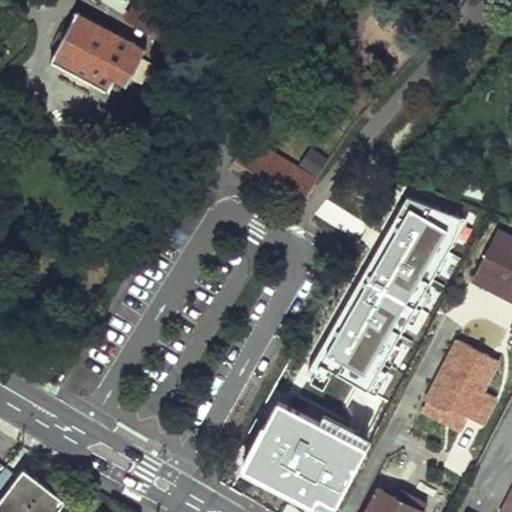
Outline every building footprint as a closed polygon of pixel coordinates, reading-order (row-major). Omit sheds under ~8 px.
[(141,0),(86,0),(110,13),(112,6),(123,13),(120,18),(143,31),(154,7),(141,0)] [(54,39),(44,58),(102,88),(108,75),(121,82),(138,47),(69,11),(59,29),(53,26),(48,35),(54,39)] [(248,132),(234,155),(301,197),(315,175),(248,132)] [(316,172),(328,157),(312,144),(300,159),(316,172)] [(459,174),(454,186),(479,195),(484,183),(459,174)] [(307,370),(314,374),(320,363),(374,394),(385,373),(379,370),(383,363),(390,367),(400,347),(394,344),(408,320),(412,322),(429,292),(425,290),(437,269),(441,272),(448,258),(444,257),(452,242),(454,243),(467,218),(407,196),(380,243),(307,370)] [(511,329),(511,234),(496,227),(478,263),(508,278),(502,291),(511,296),(511,328),(511,330),(511,329)] [(508,278),(478,263),(472,275),(502,291),(508,278)] [(489,355),(454,336),(406,427),(421,435),(431,417),(451,428),(452,425),(456,427),(459,423),(460,424),(462,421),(463,421),(471,407),(463,403),(489,355)] [(278,399),(243,468),(309,503),(310,501),(320,506),(328,511),(365,442),(278,399)] [(17,472),(5,463),(0,469),(0,511),(48,511),(60,497),(37,478),(23,467),(17,472)] [(511,511),(511,482),(497,511),(499,511),(511,511)] [(374,487),(360,511),(417,511),(418,511),(374,487)]
